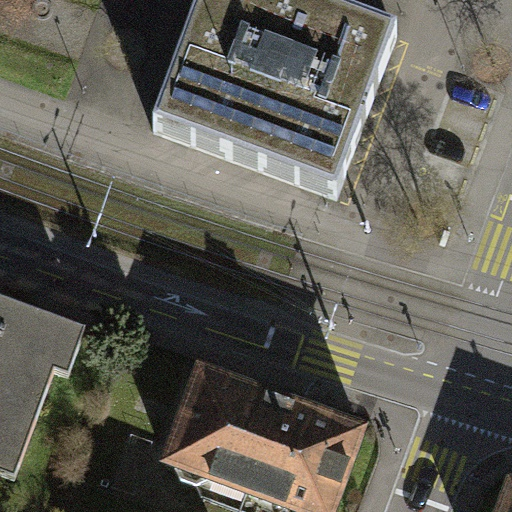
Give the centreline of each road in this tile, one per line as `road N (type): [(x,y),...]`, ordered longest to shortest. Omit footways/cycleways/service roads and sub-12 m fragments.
road 1 (tertiary): [(0,242),(458,402)]
road 2 (residential): [(458,402),(511,260)]
